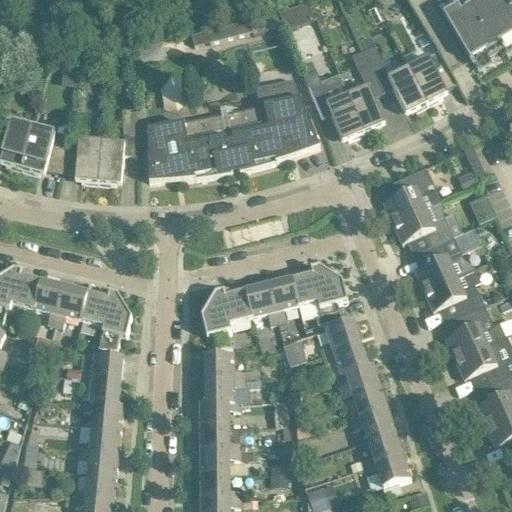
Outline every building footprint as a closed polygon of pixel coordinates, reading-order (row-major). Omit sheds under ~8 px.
[(511,0),(483,0),(462,12),(456,3),(441,12),(473,68),(476,66),(473,60),(486,53),(488,57),(489,59),(505,50),(501,44),(511,37),(511,0)] [(282,13),(286,31),(315,24),(311,6),(282,13)] [(251,24),(208,35),(211,46),(254,35),(254,38),(283,31),(279,16),(250,23),(251,24)] [(367,41),(361,44),(366,53),(376,49),(373,43),(367,41)] [(375,78),(387,73),(376,49),(365,55),(375,78)] [(15,55),(15,58),(8,58),(8,74),(41,73),(40,54),(15,55)] [(375,78),(365,55),(353,60),(364,84),(375,78)] [(435,71),(429,61),(409,71),(424,101),(428,109),(448,98),(446,94),(457,89),(445,65),(435,71)] [(428,109),(424,101),(409,71),(388,82),(407,119),(428,109)] [(305,80),(314,104),(327,99),(317,75),(305,80)] [(260,111),(149,134),(150,187),(166,186),(181,185),(196,183),(202,183),(207,182),(219,180),(226,179),(233,178),(231,167),(239,165),(241,176),(261,171),(267,170),(272,168),(284,165),(291,162),(306,157),(321,152),(301,102),(293,83),(256,91),(260,111)] [(386,129),(370,90),(348,99),(361,130),(365,138),(386,129)] [(365,138),(361,130),(348,99),(327,108),(343,147),(365,138)] [(123,114),(124,139),(137,139),(136,113),(123,114)] [(50,130),(46,137),(34,133),(23,174),(45,180),(47,174),(62,177),(66,152),(72,120),(67,120),(62,121),(58,123),(53,126),(50,130)] [(8,139),(0,136),(0,162),(2,163),(1,168),(23,174),(34,133),(11,127),(8,139)] [(103,146),(80,144),(79,154),(66,152),(62,177),(76,180),(76,185),(99,187),(103,146)] [(124,169),(126,148),(103,146),(99,187),(116,189),(122,189),(122,185),(124,169)] [(387,206),(385,207),(394,228),(401,225),(439,208),(434,195),(437,194),(427,172),(398,185),(404,198),(387,206)] [(401,225),(394,228),(403,249),(406,248),(410,246),(423,240),(429,253),(454,242),(445,222),(445,220),(442,206),(439,208),(401,225)] [(418,274),(415,276),(425,296),(430,294),(475,274),(474,270),(464,264),(464,263),(454,242),(429,253),(435,267),(418,274)] [(320,271),(297,277),(298,282),(302,296),(305,310),(319,306),(322,320),(317,322),(319,330),(336,324),(332,311),(339,309),(349,306),(343,285),(320,271)] [(0,328),(4,330),(8,314),(11,315),(13,308),(30,312),(37,284),(38,279),(15,274),(0,282),(0,328)] [(430,294),(425,296),(434,317),(437,316),(440,314),(454,308),(460,322),(485,310),(476,290),(481,287),(475,274),(430,294)] [(269,289),(279,327),(280,334),(289,332),(284,315),(305,310),(302,296),(298,282),(269,289)] [(56,330),(65,291),(37,284),(30,312),(51,317),(48,328),(56,330)] [(271,329),(279,327),(269,289),(241,296),(248,324),(269,319),(271,329)] [(65,291),(56,330),(64,332),(67,321),(88,326),(94,298),(65,291)] [(230,329),(248,324),(241,296),(239,291),(216,297),(202,320),(208,342),(214,340),(221,339),(224,353),(225,353),(233,353),(229,336),(232,335),(230,329)] [(118,299),(96,293),(94,298),(88,326),(105,331),(103,337),(106,338),(102,354),(111,354),(115,340),(122,342),(127,343),(133,322),(118,299)] [(343,322),(339,309),(332,311),(336,324),(343,322)] [(485,310),(460,322),(466,335),(446,344),(456,364),(500,344),(505,341),(500,329),(495,331),(485,310)] [(326,333),(331,349),(322,352),(324,360),(361,347),(354,325),(326,333)] [(0,353),(0,351),(6,338),(0,334),(0,361),(6,364),(9,357),(0,353)] [(49,354),(53,344),(39,339),(36,349),(49,354)] [(221,339),(214,340),(217,353),(224,353),(221,339)] [(118,355),(122,342),(115,340),(111,354),(118,355)] [(456,364),(465,385),(485,376),(491,389),(511,379),(511,362),(510,363),(500,344),(456,364)] [(361,347),(324,360),(327,368),(336,365),(341,379),(369,370),(361,347)] [(304,355),(287,361),(291,371),(307,365),(304,355)] [(104,360),(95,359),(94,375),(83,374),(83,382),(122,386),(124,362),(104,360)] [(234,376),(234,359),(205,359),(206,383),(257,383),(256,375),(234,376)] [(373,369),(369,370),(341,379),(336,381),(339,389),(349,386),(354,401),(381,392),(373,369)] [(26,373),(21,385),(37,392),(42,380),(31,376),(26,373)] [(511,379),(491,389),(497,403),(477,412),(487,432),(511,421),(511,379)] [(65,382),(64,396),(80,397),(81,384),(65,382)] [(82,382),(81,390),(92,392),(91,407),(119,409),(122,386),(83,382),(82,382)] [(257,384),(257,383),(206,383),(206,407),(210,407),(235,407),(234,392),(254,392),(254,384),(257,384)] [(381,392),(354,401),(359,416),(349,419),(351,427),(389,415),(381,392)] [(22,402),(18,409),(27,413),(31,406),(22,402)] [(40,415),(51,416),(52,407),(41,405),(40,415)] [(83,406),(83,414),(95,416),(93,431),(122,434),(124,410),(119,409),(91,407),(83,406)] [(210,407),(206,407),(201,407),(201,432),(230,431),(230,416),(240,415),(240,407),(235,407),(210,407)] [(351,427),(353,433),(354,435),(364,431),(369,447),(396,438),(389,415),(351,427)] [(295,421),(299,444),(311,441),(308,417),(295,421)] [(496,453),(501,451),(511,445),(511,421),(487,432),(496,453)] [(122,434),(93,431),(92,448),(81,447),(81,454),(120,458),(122,434)] [(230,448),(230,431),(201,432),(201,456),(241,456),(252,455),(252,447),(241,448),(230,448)] [(7,443),(19,448),(23,438),(11,434),(7,443)] [(32,434),(28,447),(35,449),(36,450),(40,437),(32,434)] [(374,462),(364,465),(366,472),(367,473),(404,461),(396,438),(369,447),(374,462)] [(13,446),(3,468),(15,473),(21,450),(19,449),(13,446)] [(27,449),(24,472),(37,473),(40,450),(27,449)] [(120,458),(81,454),(80,463),(90,464),(88,480),(117,482),(120,458)] [(241,464),(241,456),(201,456),(202,480),(230,480),(230,464),(241,464)] [(367,473),(369,480),(379,477),(384,493),(393,490),(411,484),(404,461),(367,473)] [(364,465),(352,468),(355,476),(366,472),(364,465)] [(22,473),(20,489),(31,490),(33,474),(22,473)] [(117,482),(88,480),(87,495),(77,494),(76,502),(115,507),(117,482)] [(231,496),(230,480),(202,480),(202,505),(241,504),(241,496),(231,496)] [(269,491),(288,491),(288,480),(270,480),(269,491)] [(313,511),(327,511),(331,511),(324,491),(309,495),(313,511)] [(76,502),(75,510),(85,511),(114,511),(115,507),(76,502)]
